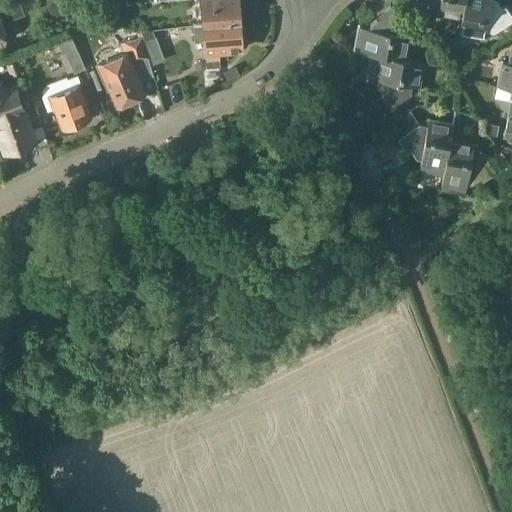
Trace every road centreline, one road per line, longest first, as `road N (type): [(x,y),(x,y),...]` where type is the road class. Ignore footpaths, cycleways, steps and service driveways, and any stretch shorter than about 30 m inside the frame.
road 1 (residential): [(0,202),(262,81),(305,29)]
road 2 (residential): [(305,29),(414,261)]
